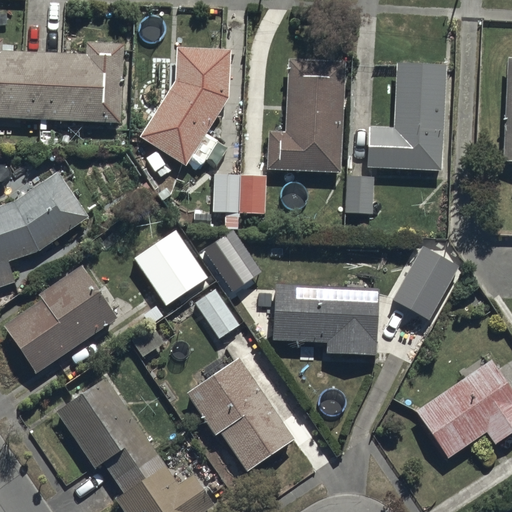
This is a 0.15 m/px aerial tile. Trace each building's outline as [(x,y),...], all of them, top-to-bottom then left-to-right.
[(177,76),(138,133),(182,163),(230,93),(231,46),(177,44),(177,76)] [(119,53),(0,46),(0,113),(116,119),(119,53)] [(345,56),(288,54),(286,125),(270,128),(269,168),(340,171),(345,56)] [(511,57),(502,57),(496,158),(511,158),(511,57)] [(443,64),(394,62),(391,124),(368,123),(366,163),(438,167),(443,64)] [(91,213),(55,160),(0,196),(0,255),(37,250),(91,213)] [(238,210),(239,173),(210,172),(208,209),(238,210)] [(239,173),(238,210),(262,211),(263,174),(239,173)] [(371,173),(345,173),(345,211),(347,211),(347,223),(366,223),(366,211),(371,211),(371,173)] [(134,258),(166,306),(208,277),(176,230),(134,258)] [(233,230),(204,250),(233,292),(262,272),(233,230)] [(422,244),(391,297),(426,317),(457,264),(422,244)] [(118,314),(81,265),(2,324),(39,373),(118,314)] [(376,285),(277,282),(276,338),(326,340),(326,352),(374,353),(376,285)] [(237,324),(212,286),(192,300),(217,337),(237,324)] [(152,323),(129,338),(140,356),(164,341),(152,323)] [(511,384),(489,353),(416,404),(450,452),(482,429),(494,445),(511,431),(511,384)] [(234,358),(187,392),(244,470),(291,437),(234,358)] [(178,476),(105,375),(62,405),(121,487),(107,497),(118,511),(201,511),(216,501),(191,467),(178,476)]
